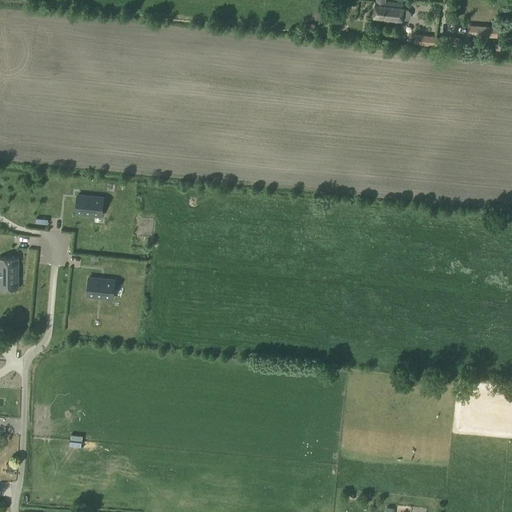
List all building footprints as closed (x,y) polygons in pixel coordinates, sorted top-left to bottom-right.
[(384,2),(375,1),(373,21),(400,24),(400,19),(406,20),(409,17),(410,13),(407,10),(401,10),(402,4),(384,2)] [(470,26),(470,36),(498,37),(498,28),(496,28),(496,25),(474,23),(474,27),(470,26)] [(418,35),(416,44),(440,47),(441,37),(418,35)] [(78,196),(76,213),(101,216),(103,198),(78,196)] [(17,258),(0,258),(0,289),(2,289),(18,289),(17,258)] [(88,278),(87,296),(112,298),(114,280),(88,278)] [(159,479),(111,476),(109,505),(155,508),(156,495),(191,498),(193,471),(160,469),(159,479)]
